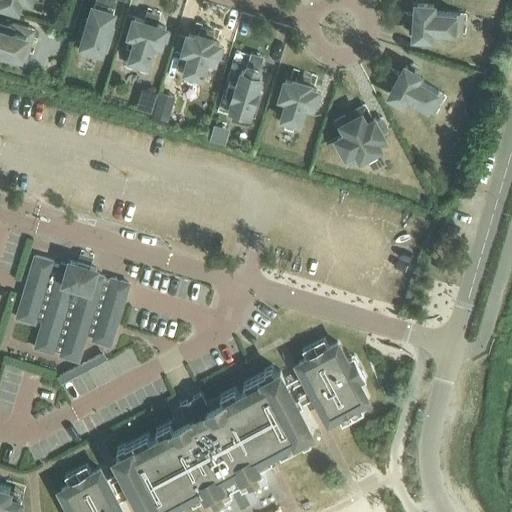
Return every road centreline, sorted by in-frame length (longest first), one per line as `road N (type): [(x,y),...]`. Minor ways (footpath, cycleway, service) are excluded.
road 1 (residential): [(452,345),(0,208)]
road 2 (residential): [(444,511),(427,460),(452,345)]
road 3 (unclassified): [(467,303),(511,149)]
road 4 (unclassified): [(309,20),(309,38),(336,59),(366,43),(365,10)]
